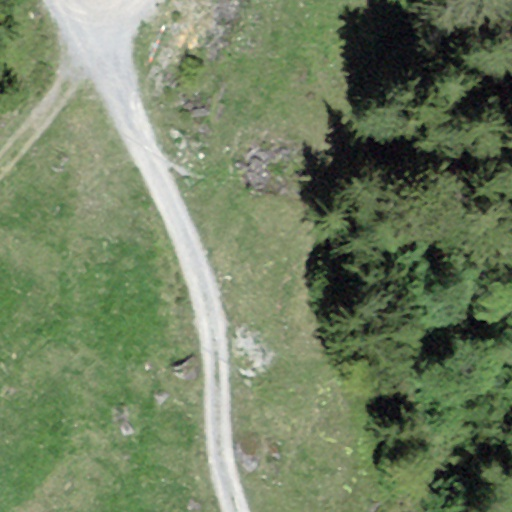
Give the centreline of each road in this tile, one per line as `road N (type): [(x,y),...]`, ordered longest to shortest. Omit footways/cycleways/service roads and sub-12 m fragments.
road 1 (track): [(226,511),(180,251),(92,36)]
road 2 (track): [(0,149),(92,36)]
